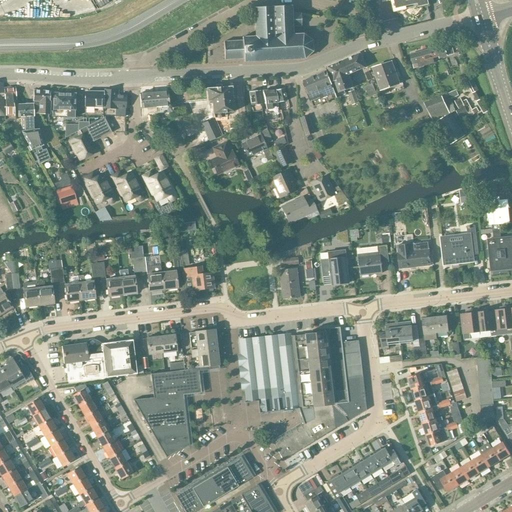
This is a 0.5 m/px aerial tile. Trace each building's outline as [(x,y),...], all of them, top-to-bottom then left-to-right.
[(394,0),(396,9),(406,6),(405,4),(417,2),(419,7),(429,4),(428,0),(394,0)] [(254,26),(254,27),(255,27),(255,35),(255,37),(253,37),(253,36),(252,36),(252,37),(242,37),(242,41),(223,42),(224,60),(225,60),(225,59),(243,58),(244,62),(253,62),(254,62),(255,62),(255,61),(261,61),(261,62),(263,62),(263,61),(269,61),(271,61),(277,60),(277,61),(279,61),(279,60),(285,60),(285,61),(287,60),(293,59),(293,60),(294,60),(294,59),(301,59),(301,60),(302,60),(302,59),(304,59),(311,52),(312,52),(313,52),(313,51),(312,51),(311,41),(312,41),(312,40),(311,40),(305,36),(303,34),(301,34),(301,33),(300,33),(300,34),(293,34),(292,34),(291,26),(301,26),(301,20),(300,15),(300,14),(296,14),(291,14),(291,7),(291,6),(291,5),(289,5),(289,6),(273,7),(273,6),(272,6),(272,7),(255,8),(255,7),(254,7),(254,8),(253,8),(253,9),(254,9),(254,10),(254,17),(254,18),(254,19),(255,26),(254,26)] [(447,56),(445,48),(437,51),(436,47),(409,55),(412,64),(416,63),(417,68),(434,63),(433,58),(438,57),(439,59),(447,56)] [(360,53),(344,60),(348,75),(349,75),(365,67),(360,53)] [(348,75),(344,60),(328,67),(329,70),(334,81),(335,81),(339,93),(353,87),(349,75),(348,75)] [(372,68),(381,90),(400,84),(391,62),(372,68)] [(337,98),(332,84),(327,71),(303,81),(313,106),(336,97),(337,98)] [(466,83),(472,94),(478,90),(472,79),(466,83)] [(369,97),(377,94),(372,83),(362,87),(364,92),(366,91),(369,97)] [(3,88),(4,115),(4,120),(15,120),(15,116),(14,116),(13,101),(16,101),(15,87),(3,88)] [(231,87),(206,89),(207,101),(211,100),(212,112),(212,113),(216,113),(221,113),(225,113),(227,112),(233,112),(231,87)] [(353,87),(347,90),(350,99),(357,96),(353,87)] [(283,88),(275,90),(277,102),(286,101),(283,88)] [(275,89),(262,91),(266,112),(278,111),(277,102),(275,90),(275,89)] [(43,113),(49,114),(49,111),(49,101),(50,91),(34,90),(33,100),(34,113),(43,113)] [(103,108),(102,116),(123,117),(125,96),(116,95),(116,91),(104,90),(104,92),(103,107),(103,108)] [(478,90),(472,94),(477,102),(480,100),(482,99),(483,98),(480,94),(478,90)] [(85,107),(103,107),(104,92),(85,91),(85,97),(85,107)] [(140,108),(141,108),(169,106),(168,91),(139,93),(140,108)] [(260,104),(261,104),(259,91),(249,92),(250,105),(251,105),(253,112),(261,111),(260,104)] [(52,117),(74,118),(75,94),(53,93),(52,117)] [(448,94),(442,96),(449,114),(451,113),(454,111),(452,106),(453,105),(448,94)] [(435,123),(437,122),(449,114),(442,96),(424,103),(432,120),(433,120),(435,123)] [(487,111),(480,100),(477,102),(483,113),(487,111)] [(21,117),(21,131),(33,130),(33,129),(33,116),(32,105),(31,104),(18,105),(18,117),(21,117)] [(468,113),(464,106),(456,111),(459,118),(468,113)] [(388,115),(393,124),(407,118),(403,108),(388,115)] [(464,136),(451,113),(449,114),(437,122),(450,144),(464,136)] [(301,118),(306,135),(315,132),(309,115),(301,118)] [(104,117),(86,127),(93,142),(111,132),(104,117)] [(201,124),(209,143),(221,137),(213,119),(201,124)] [(78,125),(78,131),(88,125),(88,122),(78,122),(78,125)] [(65,125),(64,137),(78,131),(78,125),(65,125)] [(51,128),(47,130),(51,137),(55,135),(51,128)] [(33,130),(21,131),(26,141),(31,150),(34,148),(36,152),(34,153),(39,164),(50,159),(46,149),(42,150),(40,146),(43,145),(38,129),(33,129),(33,130)] [(262,132),(267,143),(271,141),(266,130),(262,132)] [(82,135),(71,141),(71,142),(71,144),(72,148),(74,149),(79,159),(79,160),(91,154),(86,144),(93,141),(89,134),(83,137),(82,135)] [(269,150),(267,143),(264,144),(261,135),(241,144),(247,157),(262,150),(267,161),(273,159),(269,150)] [(283,137),(273,142),(276,147),(286,143),(283,137)] [(9,143),(0,148),(4,154),(13,149),(9,143)] [(211,160),(214,167),(213,169),(215,172),(216,173),(217,174),(222,172),(225,173),(233,169),(235,167),(237,166),(231,152),(230,152),(226,143),(213,148),(217,158),(211,160)] [(273,153),(280,167),(291,162),(284,149),(273,153)] [(315,149),(311,152),(317,160),(321,157),(315,149)] [(159,157),(154,159),(159,171),(167,167),(164,162),(161,155),(159,157)] [(287,195),(287,194),(294,191),(292,188),(295,186),(288,170),(271,178),(279,197),(285,195),(285,196),(287,195)] [(170,189),(167,183),(167,181),(166,178),(163,177),(161,172),(151,177),(149,173),(143,176),(148,186),(149,186),(157,201),(167,196),(168,199),(171,200),(174,198),(175,196),(172,190),(170,189)] [(59,176),(64,187),(71,184),(67,173),(59,176)] [(82,178),(91,194),(92,194),(97,203),(107,198),(108,202),(111,202),(114,201),(115,198),(112,192),(110,192),(106,185),(107,184),(102,174),(95,178),(92,173),(82,178)] [(136,184),(136,182),(135,178),(132,177),(130,173),(120,178),(118,173),(111,177),(117,187),(118,186),(125,201),(135,196),(137,200),(139,200),(143,198),(144,196),(141,190),(138,189),(136,184)] [(325,176),(311,183),(319,202),(333,195),(337,204),(347,200),(337,186),(331,189),(325,176)] [(71,186),(56,191),(60,205),(76,200),(71,186)] [(471,189),(463,190),(465,203),(473,202),(471,189)] [(281,207),(289,223),(306,215),(308,219),(318,214),(311,200),(305,203),(302,197),(281,207)] [(499,197),(486,198),(487,206),(492,205),(494,225),(491,225),(492,233),(499,233),(499,225),(509,224),(507,208),(508,208),(507,199),(499,200),(499,197)] [(103,208),(94,213),(98,219),(99,221),(105,220),(110,220),(103,208)] [(127,213),(130,219),(136,215),(133,210),(127,213)] [(393,222),(403,221),(402,212),(392,213),(393,222)] [(450,238),(441,239),(444,264),(459,262),(459,266),(465,265),(465,262),(472,261),(471,255),(478,254),(474,225),(467,226),(468,235),(469,239),(463,240),(463,241),(450,242),(450,238)] [(342,232),(337,234),(337,240),(343,240),(343,243),(348,243),(347,230),(342,232)] [(493,239),(487,240),(490,271),(511,268),(511,237),(501,238),(500,235),(493,236),(493,239)] [(413,244),(397,246),(399,269),(431,265),(429,249),(428,242),(413,244)] [(367,248),(357,250),(360,275),(382,273),(381,263),(389,262),(387,246),(377,247),(378,256),(368,257),(367,248)] [(331,274),(332,285),(349,283),(345,251),(328,253),(329,260),(321,261),(323,275),(331,274)] [(172,255),(174,269),(182,268),(180,253),(172,255)] [(283,259),(283,266),(299,264),(298,257),(283,259)] [(139,258),(132,259),(134,274),(140,273),(139,258)] [(61,260),(54,261),(57,284),(64,283),(62,268),(61,260)] [(54,261),(48,262),(49,270),(51,285),(57,284),(56,276),(55,269),(54,261)] [(99,276),(97,264),(91,265),(93,279),(99,278),(99,276)] [(160,265),(146,267),(147,273),(147,275),(148,275),(150,292),(164,290),(162,276),(162,273),(161,273),(160,265)] [(184,269),(185,278),(191,277),(193,290),(202,289),(206,289),(206,291),(212,290),(212,288),(214,288),(212,273),(202,274),(201,267),(184,269)] [(280,271),(284,299),(300,297),(296,269),(280,271)] [(119,272),(120,278),(122,295),(136,293),(134,276),(128,277),(127,271),(119,272)] [(175,271),(162,273),(164,290),(177,288),(175,271)] [(11,275),(5,276),(6,290),(13,289),(11,275)] [(83,275),(78,276),(79,283),(81,300),(87,300),(95,299),(94,297),(93,281),(84,282),(83,275)] [(122,295),(120,278),(106,280),(108,297),(122,295)] [(44,282),(37,283),(40,305),(54,303),(52,286),(44,287),(44,282)] [(37,283),(22,284),(25,307),(40,305),(37,283)] [(79,283),(65,285),(67,302),(81,300),(79,283)] [(0,315),(12,308),(0,288),(0,315)] [(500,312),(495,313),(497,336),(511,334),(511,315),(511,306),(500,307),(500,312)] [(489,309),(477,310),(480,332),(490,331),(491,337),(497,336),(495,313),(489,313),(489,309)] [(480,332),(477,310),(466,312),(467,316),(461,317),(464,340),(470,339),(469,333),(480,332)] [(447,316),(434,318),(436,333),(448,331),(447,316)] [(424,338),(418,339),(419,347),(421,359),(427,358),(425,346),(425,340),(437,339),(436,333),(434,318),(422,319),(424,335),(424,338)] [(398,324),(400,343),(413,342),(413,347),(415,360),(421,359),(419,347),(418,339),(412,340),(410,322),(398,324)] [(389,345),(400,343),(398,324),(386,325),(387,333),(380,334),(382,349),(389,348),(389,345)] [(303,424),(272,443),(283,460),(285,459),(366,410),(362,377),(359,352),(358,340),(357,340),(341,342),(339,328),(339,327),(311,330),(312,334),(290,336),(290,335),(289,336),(277,337),(279,349),(291,348),(295,384),(298,408),(303,424)] [(214,330),(189,333),(191,348),(195,347),(196,350),(216,348),(214,330)] [(175,335),(161,336),(163,353),(177,351),(175,335)] [(163,353),(161,336),(147,338),(149,355),(163,353)] [(238,341),(239,354),(239,355),(241,366),(240,366),(240,367),(243,366),(244,377),(241,378),(241,379),(242,378),(243,390),(245,390),(295,384),(291,348),(279,349),(277,337),(276,337),(264,339),(264,338),(263,338),(264,339),(251,340),(238,342),(238,341)] [(102,345),(87,347),(91,379),(137,373),(133,339),(126,340),(123,340),(102,343),(102,345)] [(86,343),(62,347),(64,364),(66,364),(69,382),(91,379),(87,347),(86,343)] [(196,355),(183,357),(184,362),(184,370),(185,372),(198,371),(219,368),(216,348),(196,350),(196,355)] [(12,359),(0,365),(0,367),(11,386),(23,379),(26,384),(34,379),(26,367),(19,371),(12,359)] [(0,403),(3,401),(0,397),(0,392),(11,386),(0,367),(0,403)] [(446,372),(448,377),(458,374),(456,369),(446,372)] [(184,370),(150,374),(153,397),(153,398),(183,395),(201,393),(198,371),(185,372),(184,370)] [(424,372),(407,378),(411,389),(430,383),(431,385),(437,383),(436,381),(435,381),(434,378),(429,380),(429,378),(426,379),(424,372)] [(449,382),(451,387),(461,384),(459,379),(449,382)] [(430,383),(411,389),(415,401),(428,396),(434,394),(432,387),(431,385),(430,383)] [(72,395),(78,406),(90,399),(92,398),(89,393),(87,394),(84,389),(87,387),(85,384),(79,385),(74,388),(77,393),(72,395)] [(246,401),(244,402),(257,401),(259,413),(298,408),(295,384),(245,390),(246,401)] [(451,387),(453,392),(463,389),(461,384),(451,387)] [(110,388),(106,390),(109,397),(114,394),(110,388)] [(453,392),(454,397),(465,394),(463,389),(453,392)] [(465,394),(454,397),(456,402),(457,402),(466,399),(465,394)] [(153,397),(133,400),(142,416),(185,411),(183,395),(153,398),(153,397)] [(415,401),(418,412),(432,408),(428,396),(415,401)] [(26,406),(32,416),(44,408),(38,398),(26,406)] [(78,406),(85,416),(96,410),(90,399),(78,406)] [(114,405),(117,412),(122,409),(119,402),(114,405)] [(418,412),(422,424),(435,419),(433,413),(439,411),(438,408),(437,406),(432,408),(418,412)] [(32,416),(38,426),(51,419),(44,408),(32,416)] [(122,409),(117,412),(121,417),(126,415),(122,409)] [(85,416),(91,427),(102,420),(96,410),(85,416)] [(185,411),(142,416),(149,428),(186,423),(185,411)] [(27,422),(24,417),(19,420),(22,425),(27,422)] [(435,419),(422,424),(426,435),(445,429),(446,431),(448,430),(452,429),(451,427),(450,427),(449,424),(445,426),(442,417),(435,419)] [(461,417),(453,419),(454,422),(456,422),(457,425),(458,425),(463,423),(461,417)] [(38,426),(44,436),(57,429),(51,419),(38,426)] [(19,420),(13,423),(16,428),(22,425),(19,420)] [(91,427),(97,438),(109,431),(102,420),(91,427)] [(186,423),(149,428),(166,458),(189,445),(186,423)] [(491,423),(480,429),(483,433),(493,427),(491,423)] [(126,426),(130,433),(134,430),(131,424),(126,426)] [(44,436),(51,446),(63,439),(57,429),(44,436)] [(445,429),(426,435),(429,446),(443,442),(451,439),(448,430),(446,431),(445,429)] [(134,430),(130,433),(133,439),(138,436),(134,430)] [(97,438),(103,448),(115,441),(109,431),(97,438)] [(31,440),(34,445),(39,442),(36,437),(31,440)] [(465,438),(459,441),(462,447),(468,443),(465,438)] [(51,446),(57,457),(69,449),(63,439),(51,446)] [(34,445),(31,440),(25,444),(28,449),(34,445)] [(103,448),(109,459),(121,452),(115,441),(103,448)] [(462,447),(459,441),(454,445),(457,450),(462,447)] [(489,442),(478,449),(482,455),(489,467),(500,461),(492,448),(489,442)] [(503,442),(492,448),(500,461),(510,454),(503,442)] [(138,447),(142,454),(147,451),(143,444),(138,447)] [(0,449),(0,463),(9,459),(2,448),(0,449)] [(373,453),(375,455),(383,467),(393,461),(396,466),(402,462),(395,450),(389,453),(386,448),(382,450),(381,448),(373,453)] [(69,449),(57,457),(63,467),(75,460),(69,449)] [(444,451),(439,454),(442,460),(448,456),(444,451)] [(109,459),(115,469),(127,462),(121,452),(109,459)] [(442,460),(439,454),(433,458),(437,463),(442,460)] [(363,459),(364,461),(365,461),(372,473),(383,467),(375,455),(371,457),(370,455),(363,459)] [(482,455),(471,461),(479,473),(489,467),(482,455)] [(240,456),(225,466),(237,486),(252,477),(253,477),(240,456)] [(51,463),(48,458),(43,461),(46,466),(51,463)] [(0,463),(0,473),(2,477),(15,469),(9,459),(0,463)] [(46,466),(43,461),(38,464),(40,469),(46,466)] [(352,465),(354,468),(361,480),(372,473),(365,461),(364,461),(361,463),(359,461),(352,465)] [(471,461),(461,467),(468,480),(479,473),(471,461)] [(127,462),(115,469),(121,480),(133,473),(132,472),(127,462)] [(225,466),(209,475),(222,495),(237,486),(225,466)] [(15,469),(2,477),(8,487),(21,479),(17,472),(20,470),(18,467),(15,469)] [(73,484),(86,477),(79,467),(67,474),(73,484)] [(342,472),(343,474),(344,474),(351,486),(361,480),(354,468),(350,470),(349,467),(342,472)] [(406,467),(398,472),(402,479),(411,474),(410,474),(408,471),(406,467)] [(461,467),(450,474),(458,486),(468,480),(461,467)] [(458,486),(450,474),(446,476),(443,470),(431,478),(438,491),(444,487),(447,492),(458,486)] [(44,471),(40,474),(44,481),(48,478),(44,471)] [(337,500),(339,499),(343,496),(340,493),(351,486),(344,474),(343,474),(340,476),(338,474),(331,478),(332,480),(327,484),(337,500)] [(209,475),(200,481),(212,501),(222,495),(209,475)] [(79,494),(92,487),(86,477),(73,484),(79,494)] [(8,487),(14,497),(27,489),(21,479),(8,487)] [(406,480),(395,487),(397,491),(408,484),(406,480)] [(200,481),(191,486),(203,507),(212,501),(200,481)] [(391,481),(381,487),(383,491),(393,485),(391,481)] [(35,484),(32,486),(34,490),(34,491),(35,492),(37,490),(38,490),(42,487),(39,482),(35,484)] [(68,490),(65,485),(60,489),(63,493),(68,490)] [(247,506),(250,511),(252,511),(268,502),(258,485),(241,495),(243,499),(247,506)] [(27,489),(14,497),(20,507),(33,499),(29,492),(34,490),(32,486),(27,489)] [(191,486),(175,495),(175,496),(185,511),(194,511),(203,507),(191,486)] [(77,506),(79,508),(85,504),(86,505),(98,497),(92,487),(79,494),(83,500),(78,503),(77,506)] [(321,487),(304,497),(307,501),(305,502),(308,507),(305,508),(307,511),(314,511),(328,503),(325,497),(322,493),(324,492),(321,487)] [(381,487),(370,494),(372,497),(383,491),(381,487)] [(395,487),(384,493),(386,497),(397,491),(395,487)] [(415,498),(405,504),(409,511),(420,511),(423,510),(421,506),(426,503),(418,490),(419,489),(419,488),(412,493),(415,498)] [(63,493),(60,489),(54,492),(57,497),(63,493)] [(384,493),(373,500),(375,504),(386,497),(384,493)] [(363,498),(359,500),(361,504),(372,497),(370,494),(363,498)] [(241,495),(230,501),(232,506),(243,499),(241,495)] [(339,499),(345,508),(349,506),(345,499),(343,496),(339,499)] [(86,505),(90,511),(96,511),(104,507),(98,497),(86,505)] [(375,504),(373,500),(363,506),(365,510),(375,504)] [(230,501),(219,508),(221,511),(232,506),(230,501)] [(252,511),(274,511),(268,502),(252,511)] [(327,511),(327,510),(331,508),(328,503),(314,511),(327,511)]
